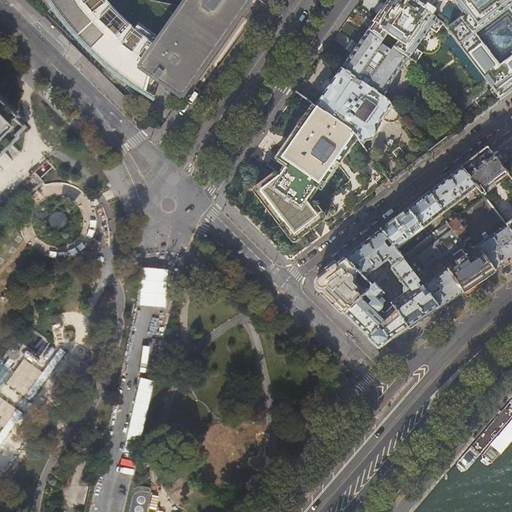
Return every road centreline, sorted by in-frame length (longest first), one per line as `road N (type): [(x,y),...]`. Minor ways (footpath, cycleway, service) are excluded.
road 1 (primary): [(511,292),(451,347),(309,511)]
road 2 (residential): [(511,109),(278,288)]
road 3 (primary): [(329,511),(461,359),(511,321)]
road 4 (tertiary): [(351,511),(511,325)]
road 5 (primary): [(105,511),(154,303)]
road 6 (tertiary): [(511,291),(442,335),(384,394)]
road 7 (primary): [(210,129),(301,0)]
road 8 (tertiary): [(384,394),(281,511)]
road 9 (residential): [(384,394),(278,288)]
road 10 (tertiary): [(0,10),(91,102)]
